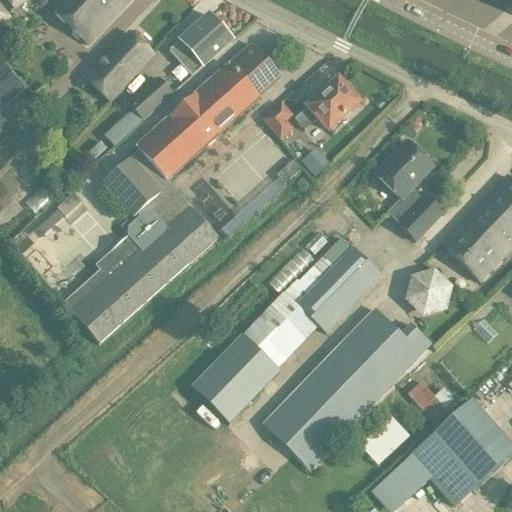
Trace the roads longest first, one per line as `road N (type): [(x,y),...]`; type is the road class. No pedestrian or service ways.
road 1 (track): [(424,87),(344,178),(52,450)]
road 2 (residential): [(511,130),(248,0)]
road 3 (tertiary): [(511,57),(392,0)]
